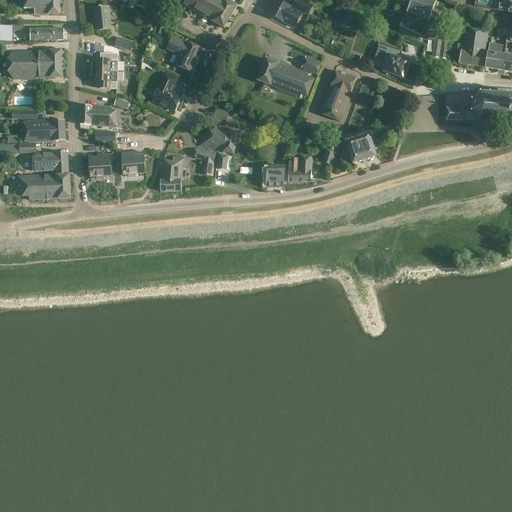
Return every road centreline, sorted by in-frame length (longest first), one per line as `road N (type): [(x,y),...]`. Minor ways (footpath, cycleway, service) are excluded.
road 1 (unclassified): [(86,216),(310,194),(511,139)]
road 2 (residential): [(511,82),(411,94),(252,14)]
road 3 (residential): [(86,216),(70,0)]
road 4 (residential): [(158,163),(252,14)]
